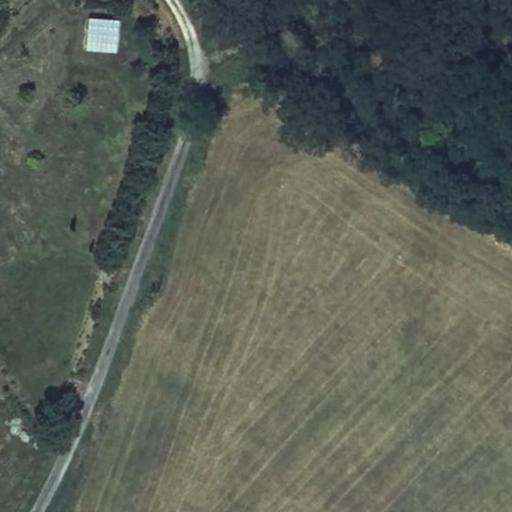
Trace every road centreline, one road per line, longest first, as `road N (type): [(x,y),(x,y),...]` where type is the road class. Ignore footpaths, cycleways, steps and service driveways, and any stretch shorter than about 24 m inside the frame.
road 1 (unclassified): [(191,36),(198,84),(182,146),(94,390),(36,511)]
road 2 (track): [(198,62),(257,63),(511,187)]
